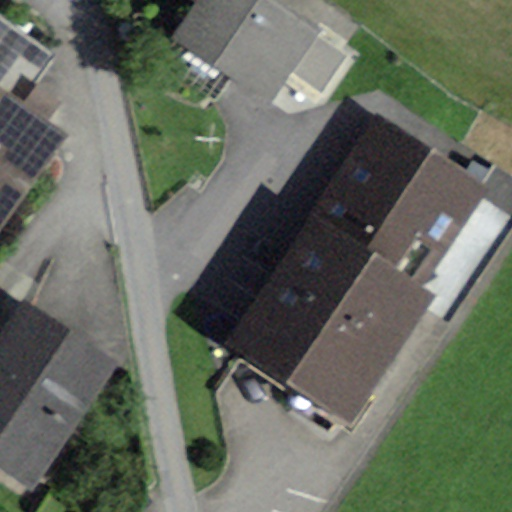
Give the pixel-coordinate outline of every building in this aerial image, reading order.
[(316,30),(271,0),(202,0),(176,39),(267,101),(316,30)] [(0,61),(41,81),(59,43),(0,15),(0,61)] [(0,203),(45,141),(32,132),(51,106),(14,79),(0,98),(0,203)] [(378,130),(308,233),(313,236),(243,340),(345,409),(417,302),(405,294),(473,194),(378,130)] [(25,317),(0,354),(0,453),(30,474),(101,369),(25,317)]
